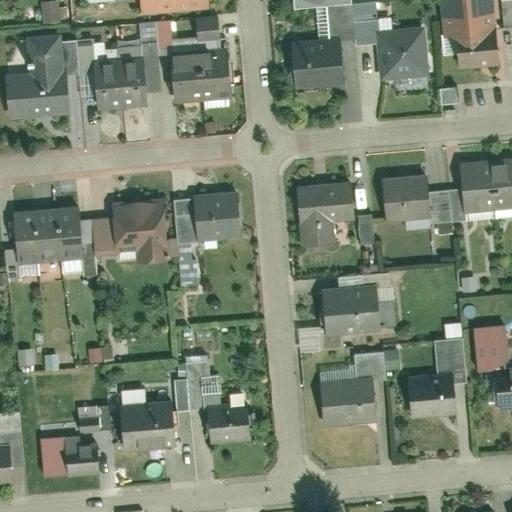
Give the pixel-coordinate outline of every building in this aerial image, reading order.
[(214,11),(212,0),(141,0),(143,17),(214,11)] [(441,0),(445,43),(456,42),(497,38),(493,0),(441,0)] [(46,1),(47,21),(57,20),(56,1),(46,1)] [(223,15),(206,16),(206,26),(224,25),(223,15)] [(179,50),(179,51),(199,49),(199,46),(227,44),(225,26),(202,28),(203,36),(162,39),(163,51),(179,50)] [(371,33),(376,84),(431,80),(426,28),(371,33)] [(290,37),(295,92),(355,86),(350,32),(290,37)] [(66,72),(63,37),(28,40),(32,75),(7,77),(11,119),(72,114),(69,72),(66,72)] [(456,42),(459,72),(500,69),(497,38),(456,42)] [(234,101),(229,51),(201,54),(205,103),(234,101)] [(205,103),(201,54),(172,56),(176,106),(205,103)] [(148,106),(144,62),(120,64),(124,108),(148,106)] [(124,108),(120,64),(95,66),(99,111),(124,108)] [(511,211),(511,158),(493,160),(498,213),(511,211)] [(498,213),(493,160),(462,163),(467,216),(498,213)] [(433,222),(429,171),(383,175),(387,226),(433,222)] [(357,222),(353,178),(297,183),(303,250),(337,247),(335,224),(357,222)] [(246,239),(241,189),(193,193),(198,243),(246,239)] [(167,245),(163,201),(114,206),(118,249),(138,247),(140,267),(163,265),(161,245),(167,245)] [(85,261),(80,204),(57,206),(63,263),(85,261)] [(63,263),(57,206),(35,208),(40,265),(63,263)] [(40,265),(35,208),(13,210),(18,267),(40,265)] [(379,242),(377,213),(364,213),(366,242),(379,242)] [(379,287),(322,292),(326,340),(383,335),(379,287)] [(324,325),(304,326),(305,350),(325,349),(324,325)] [(511,365),(497,367),(501,412),(511,411),(511,365)] [(410,379),(413,419),(457,415),(454,375),(410,379)] [(323,381),(326,426),(378,421),(374,376),(323,381)] [(121,407),(125,452),(176,448),(172,402),(121,407)] [(211,408),(214,445),(254,441),(250,405),(211,408)] [(43,444),(46,480),(100,475),(97,439),(43,444)] [(0,486),(13,485),(10,449),(0,450),(0,486)]
